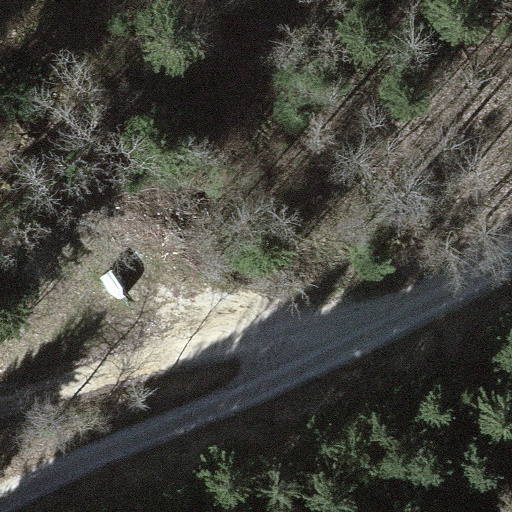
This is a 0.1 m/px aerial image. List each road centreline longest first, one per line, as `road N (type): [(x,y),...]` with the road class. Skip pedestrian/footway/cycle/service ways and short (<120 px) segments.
road 1 (track): [(0,412),(350,344),(511,249)]
road 2 (track): [(350,344),(98,454),(0,508)]
